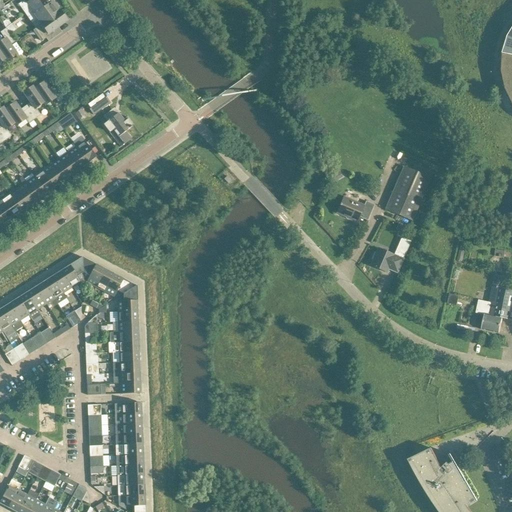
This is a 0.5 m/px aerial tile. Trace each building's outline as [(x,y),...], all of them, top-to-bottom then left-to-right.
[(23,0),(19,4),(26,13),(39,4),(35,0),(23,0)] [(41,25),(60,11),(56,4),(55,5),(53,2),(48,6),(43,9),(39,4),(26,13),(32,23),(38,19),(41,25)] [(67,21),(60,11),(41,25),(36,28),(34,30),(34,31),(35,30),(42,40),(42,41),(47,38),(49,41),(60,34),(56,29),(67,21)] [(5,39),(0,42),(0,50),(7,61),(9,60),(10,61),(10,60),(10,59),(17,54),(8,43),(13,39),(15,42),(16,42),(6,28),(4,25),(3,25),(6,28),(0,32),(5,39)] [(511,55),(511,38),(505,36),(507,37),(502,53),(500,53),(511,55)] [(511,55),(500,53),(500,54),(502,54),(501,71),(499,71),(499,72),(511,70),(511,55)] [(511,70),(499,72),(501,72),(504,89),(503,90),(511,86),(511,70)] [(41,82),(33,87),(44,102),(46,105),(48,104),(55,98),(58,103),(64,99),(66,102),(54,85),(54,86),(56,88),(51,92),(48,87),(44,83),(42,84),(41,82)] [(511,107),(511,106),(511,86),(503,90),(505,90),(511,104),(511,105),(511,106),(511,107)] [(32,105),(27,109),(35,120),(41,115),(36,108),(44,102),(33,87),(32,88),(31,87),(31,88),(24,93),(32,105)] [(102,93),(86,104),(93,115),(110,103),(102,93)] [(29,124),(35,120),(27,109),(21,113),(15,103),(13,105),(11,102),(4,108),(15,123),(17,126),(26,119),(29,124)] [(0,121),(3,126),(0,127),(0,133),(5,141),(11,136),(6,129),(15,123),(4,108),(2,109),(2,108),(1,108),(2,109),(0,110),(0,121)] [(81,109),(75,113),(79,119),(85,115),(81,109)] [(108,122),(104,125),(120,146),(124,144),(131,139),(126,132),(133,126),(127,117),(123,120),(119,113),(108,122)] [(82,137),(73,143),(76,147),(88,164),(89,163),(93,160),(96,157),(94,154),(91,150),(82,137)] [(79,170),(80,169),(86,164),(88,164),(76,147),(67,153),(79,170)] [(78,170),(79,170),(67,153),(59,159),(71,175),(78,170)] [(70,176),(71,175),(59,159),(51,165),(63,181),(70,176)] [(54,187),(55,187),(61,182),(63,181),(51,165),(48,167),(42,171),(54,187)] [(412,221),(424,192),(431,178),(404,167),(385,210),(412,221)] [(53,188),(54,187),(42,171),(34,177),(46,193),(53,188)] [(25,183),(37,199),(38,199),(43,196),(45,194),(46,193),(34,177),(25,183)] [(36,200),(37,199),(25,183),(17,189),(29,205),(36,200)] [(9,195),(21,211),(22,210),(28,206),(29,205),(17,189),(12,192),(9,195)] [(21,211),(9,195),(0,201),(12,217),(13,216),(20,212),(21,211)] [(367,221),(374,205),(366,201),(364,206),(343,197),(336,213),(347,218),(348,217),(358,221),(360,217),(367,221)] [(12,217),(0,201),(0,200),(0,217),(4,223),(5,222),(12,218),(12,217)] [(387,273),(388,271),(388,269),(397,273),(411,242),(402,238),(394,255),(378,248),(376,253),(374,252),(371,260),(373,260),(370,266),(387,273)] [(495,249),(494,256),(497,256),(500,257),(503,258),(505,251),(495,249)] [(83,273),(83,261),(83,257),(61,271),(72,288),(84,281),(83,273)] [(83,257),(83,261),(83,273),(90,276),(86,282),(96,287),(105,269),(83,257)] [(114,274),(105,269),(96,287),(105,292),(114,275),(114,274)] [(61,271),(52,276),(63,294),(72,288),(61,271)] [(114,274),(114,275),(105,292),(114,297),(117,291),(124,294),(137,286),(114,274)] [(48,288),(55,299),(57,303),(66,298),(63,294),(52,276),(44,282),(48,288)] [(35,287),(36,288),(46,304),(48,303),(55,299),(48,288),(44,282),(35,287)] [(485,314),(481,329),(499,333),(502,318),(511,320),(511,289),(502,288),(499,287),(493,285),(489,303),(479,301),(477,313),(485,314)] [(137,286),(124,294),(124,301),(117,301),(118,312),(138,311),(137,286)] [(26,293),(37,310),(46,304),(36,288),(35,287),(26,293)] [(37,310),(26,293),(18,298),(29,315),(32,321),(41,315),(37,310)] [(9,304),(20,321),(29,315),(18,298),(9,304)] [(90,305),(96,308),(99,303),(93,300),(90,305)] [(1,309),(1,310),(15,332),(24,326),(20,321),(9,304),(1,309)] [(0,327),(3,332),(6,337),(15,332),(1,310),(1,309),(0,309),(0,327)] [(74,311),(66,316),(73,327),(79,324),(80,320),(75,311),(74,311)] [(118,312),(118,322),(138,321),(138,311),(118,312)] [(97,323),(97,315),(87,323),(97,323)] [(118,332),(139,332),(138,321),(118,322),(118,332)] [(85,327),(85,334),(89,334),(98,333),(97,323),(87,323),(85,327)] [(139,342),(139,332),(118,332),(110,333),(110,343),(139,342)] [(47,344),(44,340),(40,333),(31,339),(38,349),(47,344)] [(29,354),(38,349),(31,339),(31,338),(23,344),(29,354)] [(110,343),(109,343),(109,353),(118,353),(140,352),(139,342),(110,343)] [(21,360),(29,354),(23,344),(14,349),(21,360)] [(14,349),(5,355),(12,365),(21,360),(14,349)] [(140,352),(118,353),(119,363),(140,362),(140,352)] [(98,354),(90,354),(86,354),(86,361),(86,364),(98,364),(98,354)] [(113,374),(140,372),(140,362),(119,363),(113,363),(113,374)] [(99,374),(98,364),(86,364),(86,375),(91,374),(99,374)] [(141,383),(140,372),(113,374),(113,384),(120,383),(140,383),(141,383)] [(141,393),(141,383),(140,383),(120,383),(121,394),(141,393)] [(87,395),(101,395),(100,384),(87,385),(87,395)] [(114,404),(115,415),(142,414),(142,403),(114,404)] [(101,415),(101,405),(88,405),(88,416),(101,415)] [(142,424),(142,414),(115,415),(115,425),(141,424),(142,424)] [(101,415),(88,416),(89,426),(102,426),(101,415)] [(116,435),(142,434),(143,434),(142,424),(141,424),(115,425),(116,435)] [(102,426),(89,426),(89,436),(102,436),(102,426)] [(143,444),(143,434),(142,434),(116,435),(116,445),(142,444),(143,444)] [(102,436),(89,436),(89,446),(102,446),(102,436)] [(123,455),(142,455),(144,455),(143,444),(142,444),(116,445),(117,456),(123,455)] [(503,458),(498,444),(490,451),(494,462),(503,458)] [(102,446),(89,446),(90,457),(103,456),(102,446)] [(476,501),(457,467),(454,462),(449,465),(447,463),(443,467),(444,468),(442,468),(437,458),(432,448),(416,456),(408,460),(412,468),(417,476),(421,484),(426,492),(431,500),(436,507),(439,511),(471,511),(467,506),(470,504),(471,505),(476,501)] [(144,465),(144,455),(142,455),(123,455),(117,456),(117,466),(143,465),(144,465)] [(24,456),(18,467),(25,471),(31,459),(24,456)] [(103,456),(90,457),(90,467),(103,467),(103,456)] [(43,466),(34,461),(28,473),(36,477),(43,466)] [(117,476),(143,475),(145,475),(144,465),(143,465),(117,466),(117,476)] [(52,470),(43,466),(36,477),(45,482),(52,470)] [(45,482),(48,483),(54,487),(58,479),(61,475),(52,470),(45,482)] [(145,485),(145,475),(143,475),(117,476),(118,486),(145,485)] [(9,507),(18,490),(21,485),(12,480),(0,502),(0,504),(9,509),(9,507)] [(118,486),(118,496),(145,495),(145,485),(118,486)] [(94,487),(104,495),(104,487),(94,487)] [(30,489),(27,495),(18,511),(29,511),(36,500),(39,494),(30,489)] [(15,511),(18,511),(27,495),(18,490),(9,507),(9,509),(15,511)] [(146,511),(145,495),(118,496),(118,506),(125,510),(125,507),(132,507),(132,511),(146,511)] [(41,511),(45,505),(36,500),(29,511),(41,511)]
